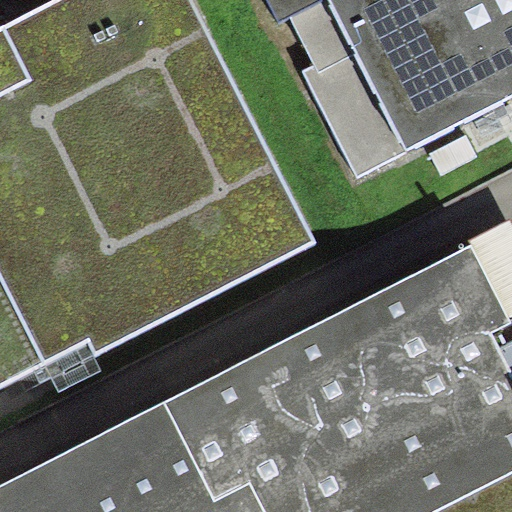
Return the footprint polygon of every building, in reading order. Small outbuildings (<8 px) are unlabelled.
[(0,411),(314,260),(188,0),(70,0),(0,34),(0,411)] [(511,0),(265,0),(281,30),(293,23),(319,74),(353,57),(405,159),(409,167),(511,114),(511,0)] [(353,57),(319,74),(305,80),(357,182),(405,159),(353,57)] [(511,228),(0,492),(0,511),(511,511),(511,380),(498,352),(511,345),(511,228)] [(511,345),(498,352),(511,380),(511,345)]
